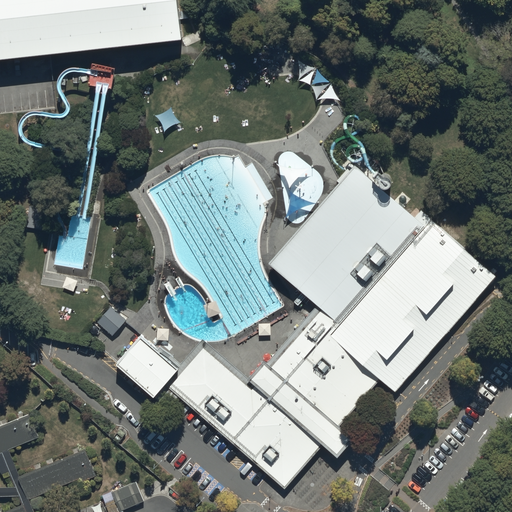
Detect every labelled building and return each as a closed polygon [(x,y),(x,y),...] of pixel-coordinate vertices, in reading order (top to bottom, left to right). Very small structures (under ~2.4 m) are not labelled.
[(0,0),(0,55),(181,35),(176,0),(0,0)] [(277,145),(248,148),(236,175),(254,198),(282,195),(294,168),(277,145)] [(425,228),(352,165),(345,171),(265,263),(313,305),(244,383),(204,347),(183,371),(143,336),(119,363),(156,395),(167,383),(281,483),(317,442),(326,450),(340,434),(329,425),(376,372),(394,388),(494,275),(432,220),(425,228)] [(111,306),(97,320),(112,335),(126,320),(111,306)] [(81,313),(60,313),(60,323),(81,323),(81,313)] [(35,511),(30,498),(81,477),(82,480),(95,474),(85,448),(19,474),(9,448),(39,436),(31,414),(0,425),(0,468),(2,473),(9,470),(17,486),(0,485),(0,494),(19,495),(23,503),(2,511),(35,511)] [(127,476),(108,484),(119,511),(123,511),(124,511),(144,503),(135,483),(131,485),(127,476)]
